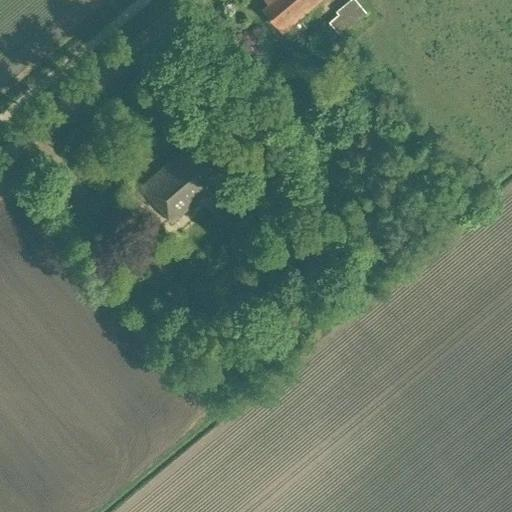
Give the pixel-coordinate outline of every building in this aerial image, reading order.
[(322,0),(264,0),(265,0),(269,5),(262,11),(282,34),(283,33),(322,0)] [(344,34),(371,13),(360,0),(353,0),(331,18),(344,34)] [(222,180),(196,149),(188,155),(184,150),(141,187),(172,223),(222,180)] [(117,220),(100,235),(120,258),(137,243),(117,220)] [(244,338),(231,349),(246,367),(259,357),(244,338)]
